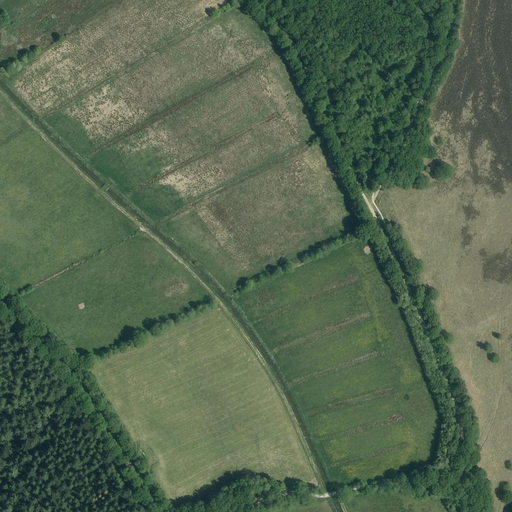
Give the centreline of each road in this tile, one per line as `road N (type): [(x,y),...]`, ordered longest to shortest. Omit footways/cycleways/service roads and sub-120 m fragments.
road 1 (track): [(256,0),(297,50),(451,394),(461,446),(435,480)]
road 2 (track): [(326,495),(268,373),(226,311),(0,91)]
road 3 (track): [(160,511),(71,372),(0,299)]
road 4 (track): [(366,203),(425,96),(455,0)]
